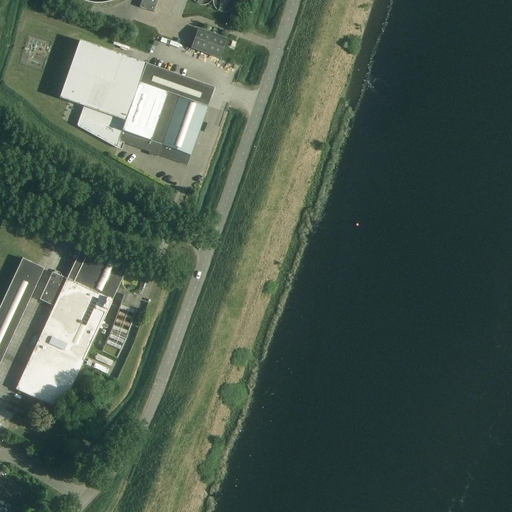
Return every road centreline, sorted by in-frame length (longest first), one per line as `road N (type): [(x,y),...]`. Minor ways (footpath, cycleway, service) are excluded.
road 1 (tertiary): [(84,499),(146,417),(208,247)]
road 2 (tertiary): [(208,247),(293,0)]
road 3 (tertiary): [(208,247),(0,147)]
